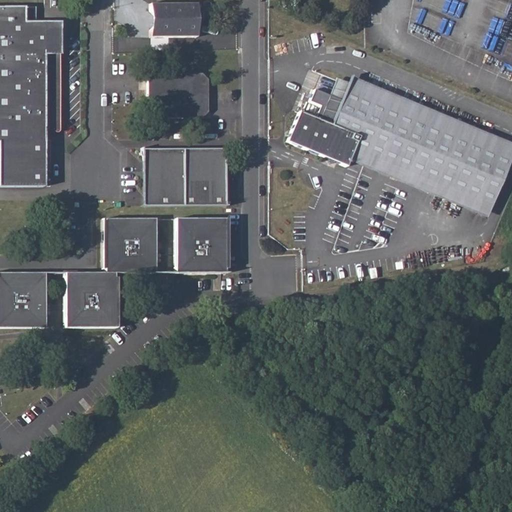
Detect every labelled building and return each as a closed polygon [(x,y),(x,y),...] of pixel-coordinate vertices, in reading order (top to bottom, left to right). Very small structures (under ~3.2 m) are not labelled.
[(155,27),(151,31),(150,39),(196,39),(196,5),(150,4),(151,12),(155,16),(155,27)] [(59,67),(59,55),(59,23),(34,22),(34,7),(0,7),(0,166),(41,167),(42,128),(43,128),(55,125),(54,81),(59,81),(59,67)] [(200,73),(152,73),(146,79),(146,112),(152,118),(200,117),(206,111),(206,78),(200,73)] [(328,127),(322,125),(324,161),(336,166),(365,131),(365,93),(346,85),(328,127)] [(365,131),(336,166),(345,170),(348,162),(351,156),(474,205),(498,147),(365,93),(365,131)] [(322,125),(315,123),(296,115),(283,145),(304,153),(324,161),(322,125)] [(223,148),(143,149),(143,206),(224,205),(223,148)] [(41,167),(0,166),(0,187),(41,188),(41,167)] [(226,217),(176,217),(176,272),(226,271),(226,217)] [(154,219),(149,219),(104,219),(104,273),(64,274),(64,329),(104,328),(114,328),(114,321),(114,274),(149,273),(154,273),(154,219)] [(44,274),(0,274),(0,329),(44,329),(44,274)]
